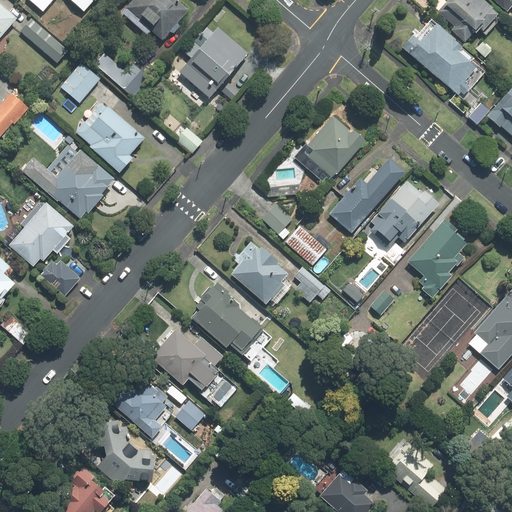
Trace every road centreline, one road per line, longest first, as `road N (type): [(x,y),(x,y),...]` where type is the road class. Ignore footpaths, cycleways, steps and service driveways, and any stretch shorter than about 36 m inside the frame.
road 1 (residential): [(324,42),(0,424)]
road 2 (residential): [(511,204),(324,42)]
